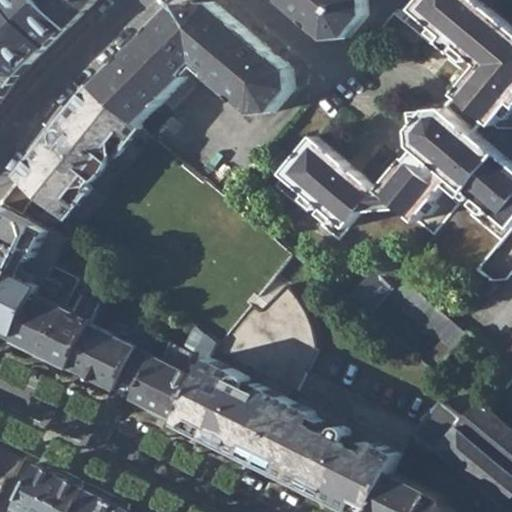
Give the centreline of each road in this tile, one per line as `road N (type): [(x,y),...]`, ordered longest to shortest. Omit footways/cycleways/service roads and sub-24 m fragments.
road 1 (residential): [(245,0),(331,77),(411,71),(511,154)]
road 2 (tertiary): [(0,388),(253,511)]
road 3 (residential): [(0,137),(30,95),(128,0)]
